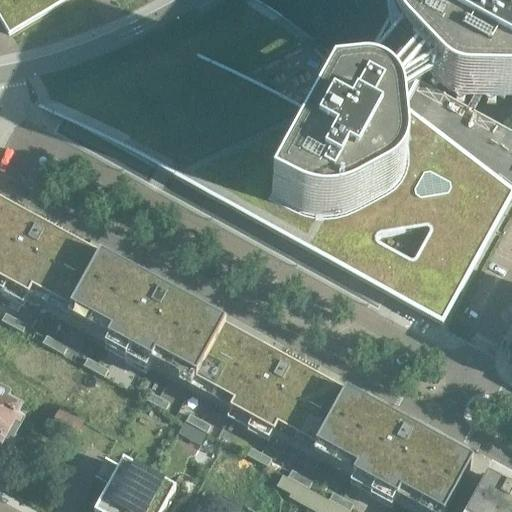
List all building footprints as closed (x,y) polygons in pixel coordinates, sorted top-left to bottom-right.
[(0,0),(0,19),(9,36),(69,0),(0,0)] [(511,200),(511,197),(404,114),(436,87),(441,92),(442,93),(446,96),(448,97),(451,99),(454,100),(458,101),(461,102),(465,102),(511,102),(511,15),(483,0),(387,0),(387,3),(387,7),(387,9),(387,11),(387,15),(388,19),(388,23),(369,58),(358,79),(343,68),(340,66),(286,24),(254,0),(253,0),(52,101),(48,103),(41,107),(39,108),(163,176),(442,329),(511,200)] [(0,322),(345,511),(446,511),(471,468),(346,399),(223,332),(101,265),(0,209),(0,322)] [(16,421),(21,413),(7,405),(10,400),(0,394),(0,466),(23,425),(16,421)] [(71,445),(82,426),(61,414),(50,434),(71,445)] [(123,469),(98,511),(167,511),(175,498),(172,496),(176,488),(159,479),(155,487),(142,480),(147,472),(130,463),(126,470),(123,469)] [(344,511),(339,509),(328,503),(319,498),(309,492),(298,486),(287,480),(283,478),(276,489),(290,497),(289,501),(309,511),(344,511)] [(490,478),(484,489),(470,511),(511,511),(511,490),(491,479),(490,478)]
